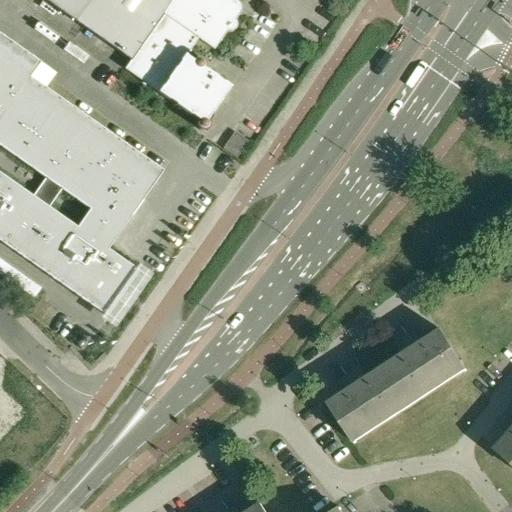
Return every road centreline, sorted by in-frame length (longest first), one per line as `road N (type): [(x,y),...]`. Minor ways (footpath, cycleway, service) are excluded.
road 1 (primary): [(79,484),(218,358),(480,18)]
road 2 (unclassified): [(165,308),(94,407),(78,402),(0,325)]
road 3 (primary): [(313,165),(172,352)]
road 4 (unclassified): [(313,165),(253,185),(165,308)]
road 5 (primary): [(428,0),(313,165)]
road 6 (residential): [(274,403),(281,385),(427,282)]
road 7 (residential): [(125,511),(274,403)]
road 8 (primary): [(172,352),(79,484)]
road 9 (residential): [(335,476),(456,457)]
